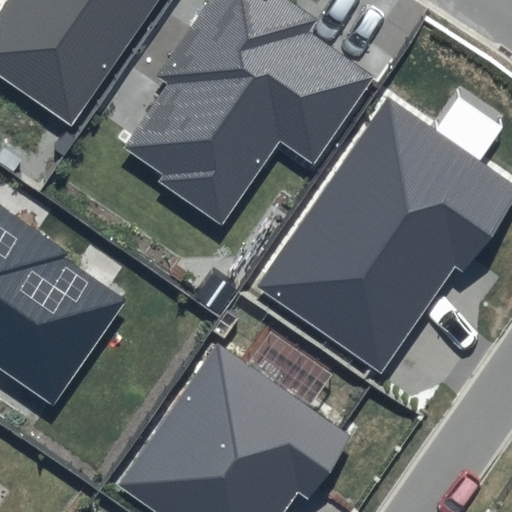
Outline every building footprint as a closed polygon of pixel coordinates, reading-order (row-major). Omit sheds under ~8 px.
[(9,0),(0,14),(0,74),(71,123),(157,0),(9,0)] [(316,19),(288,0),(210,0),(160,75),(169,81),(124,147),(161,173),(156,181),(223,226),(280,141),(314,164),(374,77),(307,32),(316,19)] [(511,200),(511,182),(386,97),(256,288),(382,374),(454,268),(462,273),(511,200)] [(67,252),(0,205),(0,365),(53,403),(125,301),(63,258),(67,252)] [(353,435),(215,341),(118,483),(159,511),(283,511),(296,493),(308,501),(353,435)]
